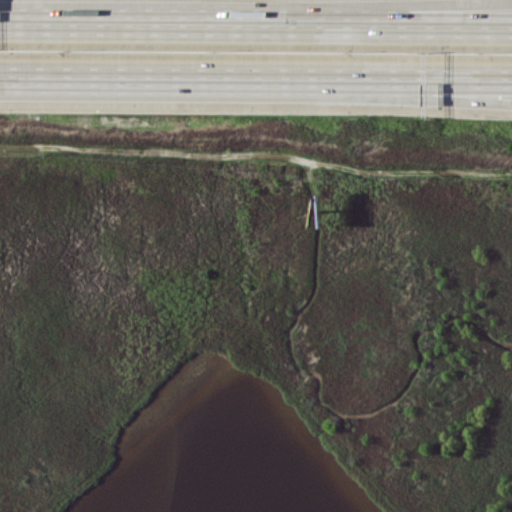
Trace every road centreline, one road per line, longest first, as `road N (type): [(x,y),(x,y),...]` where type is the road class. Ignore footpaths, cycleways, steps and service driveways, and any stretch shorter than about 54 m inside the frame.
road 1 (motorway): [(191,76),(511,103)]
road 2 (motorway): [(191,76),(511,77)]
road 3 (motorway): [(511,1),(203,24)]
road 4 (motorway): [(511,25),(203,24)]
road 5 (motorway): [(203,24),(0,22)]
road 6 (motorway): [(0,74),(191,76)]
